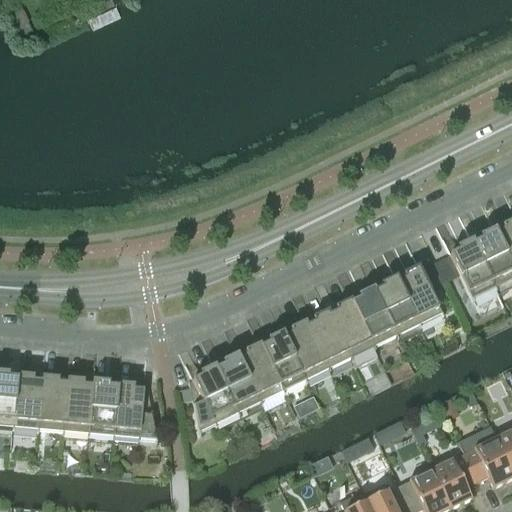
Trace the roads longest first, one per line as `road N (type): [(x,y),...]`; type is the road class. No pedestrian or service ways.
road 1 (residential): [(0,330),(113,337),(197,321),(511,171)]
road 2 (tertiary): [(0,289),(101,292),(207,270),(511,126)]
